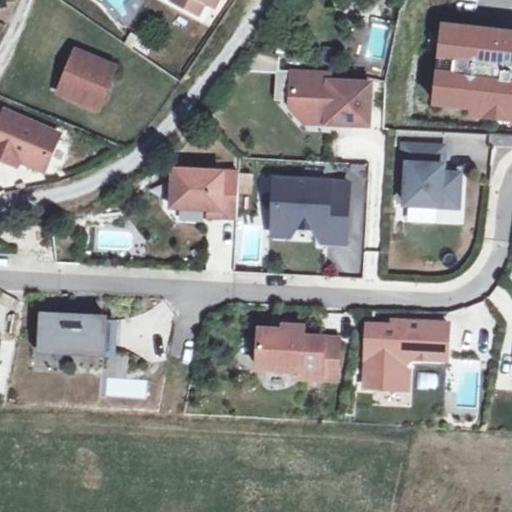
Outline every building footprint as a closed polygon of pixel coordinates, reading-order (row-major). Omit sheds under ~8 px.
[(209,2),(206,0),(176,0),(175,2),(201,15),(209,2)] [(511,38),(482,37),(482,34),(439,32),(434,109),(470,111),(511,113),(511,38)] [(79,51),(68,83),(108,97),(120,66),(79,51)] [(370,126),(376,84),(334,79),(335,72),(297,67),(293,101),(302,111),(329,114),(328,120),(370,126)] [(108,97),(68,83),(64,94),(104,108),(108,97)] [(511,113),(470,111),(469,121),(511,123),(511,113)] [(50,173),(65,136),(8,114),(0,134),(0,159),(22,169),(24,164),(50,173)] [(457,154),(416,148),(413,168),(418,168),(413,209),(466,216),(471,182),(453,180),(457,154)] [(238,220),(240,174),(174,171),(173,199),(182,209),(221,211),(220,219),(238,220)] [(350,184),(277,180),(274,227),(328,230),(327,244),(346,245),(350,184)] [(182,209),(173,199),(172,209),(182,209)] [(40,313),(38,349),(112,353),(113,322),(103,321),(103,313),(71,311),(70,320),(60,319),(60,314),(40,313)] [(394,328),(369,326),(365,389),(395,390),(396,371),(405,371),(406,359),(448,361),(450,325),(394,323),(394,328)] [(323,380),(325,339),(304,338),(305,328),(285,327),(284,332),(261,331),(258,370),(302,372),(301,379),(323,380)] [(325,339),(323,380),(337,381),(339,340),(325,339)]
